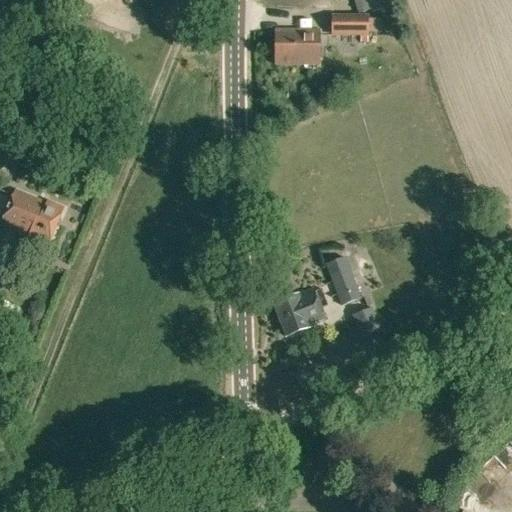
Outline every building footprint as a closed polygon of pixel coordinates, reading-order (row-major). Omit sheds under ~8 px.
[(56,0),(53,2),(68,24),(80,16),(69,0),(56,0)] [(84,0),(82,7),(118,22),(127,0),(84,0)] [(370,11),(373,17),(393,9),(389,0),(353,0),(358,14),(370,11)] [(369,19),(369,18),(336,18),(335,34),(368,34),(369,33),(382,34),(382,19),(369,19)] [(278,32),(278,65),(320,65),(320,31),(278,32)] [(6,148),(52,167),(60,148),(14,129),(6,148)] [(27,240),(47,248),(64,208),(47,201),(46,203),(15,190),(0,225),(0,226),(28,238),(27,240)] [(325,266),(341,306),(362,298),(344,258),(325,266)] [(273,306),(286,337),(326,322),(313,290),(273,306)] [(352,316),(361,339),(381,331),(372,308),(352,316)]
